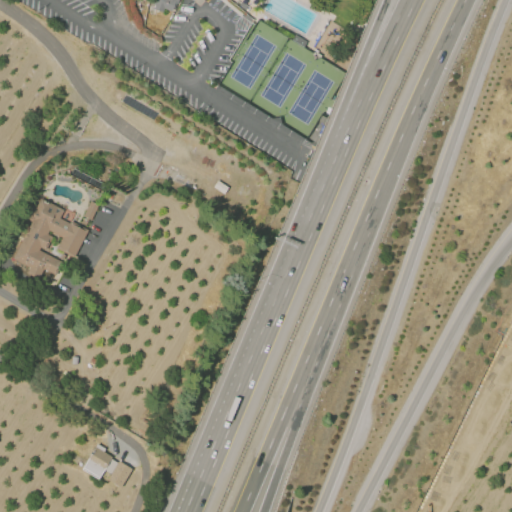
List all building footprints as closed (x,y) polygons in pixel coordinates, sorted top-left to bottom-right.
[(155,8),(164,12),(165,9),(173,11),(176,3),(178,3),(179,0),(148,0),(156,4),(155,8)] [(307,34),(318,14),(293,0),(270,0),(265,11),(307,34)] [(41,199),(63,210),(59,218),(88,233),(76,255),(70,266),(68,270),(65,269),(55,287),(49,284),(54,274),(44,269),(42,275),(13,258),(16,253),(13,252),(20,242),(21,242),(33,222),(25,218),(26,216),(28,217),(33,208),(31,208),(33,205),(37,207),(41,199)] [(91,201),(99,205),(92,221),(84,216),(91,201)] [(111,458),(117,462),(118,461),(132,468),(121,488),(107,480),(110,473),(104,470),(99,479),(82,469),(97,443),(105,448),(103,451),(112,456),(111,458)]
